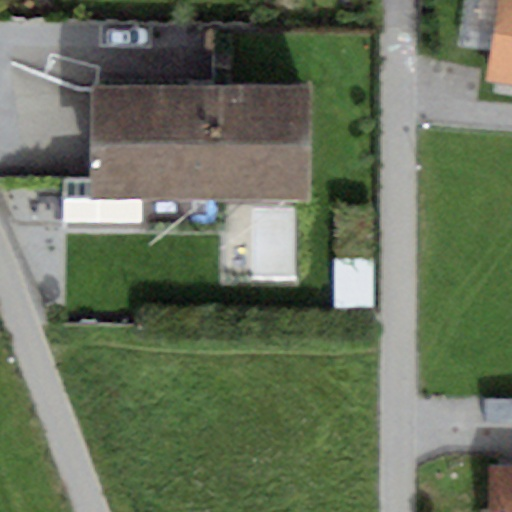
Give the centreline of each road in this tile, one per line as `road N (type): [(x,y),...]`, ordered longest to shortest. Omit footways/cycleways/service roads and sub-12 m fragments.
road 1 (residential): [(396,511),(397,0)]
road 2 (residential): [(0,269),(93,511)]
